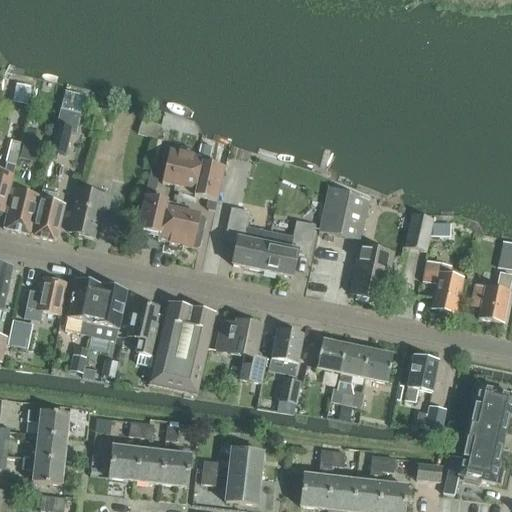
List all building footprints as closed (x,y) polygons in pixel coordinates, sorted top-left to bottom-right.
[(90,137),(110,142),(117,116),(97,110),(90,137)] [(138,136),(156,141),(160,128),(142,123),(138,136)] [(49,155),(66,158),(72,131),(56,127),(49,155)] [(20,160),(35,164),(41,143),(26,139),(20,160)] [(198,158),(204,161),(210,162),(212,150),(200,147),(198,158)] [(203,166),(204,161),(198,158),(169,152),(165,172),(163,179),(161,186),(195,194),(194,200),(208,203),(206,210),(208,213),(214,215),(224,171),(203,166)] [(0,214),(3,215),(13,177),(18,156),(9,154),(4,175),(0,174),(0,214)] [(200,217),(167,209),(168,204),(154,201),(159,178),(163,179),(165,172),(151,169),(150,175),(140,173),(137,182),(148,185),(137,233),(159,238),(157,243),(196,252),(199,250),(205,222),(204,219),(200,218),(200,217)] [(319,235),(360,243),(369,203),(328,190),(319,235)] [(3,232),(30,238),(39,198),(12,191),(3,232)] [(68,235),(94,241),(97,226),(104,228),(111,198),(78,191),(68,235)] [(31,238),(56,244),(65,208),(54,205),(57,196),(42,193),(40,199),(39,201),(31,238)] [(237,244),(232,268),(262,275),(270,235),(247,230),(251,215),(231,211),(225,242),(237,244)] [(433,226),(434,223),(412,218),(404,251),(426,255),(429,240),(430,240),(433,226)] [(262,275),(292,281),(296,257),(309,260),(315,228),(296,224),(292,240),(270,235),(262,275)] [(430,240),(450,241),(451,227),(442,227),(442,226),(433,226),(430,240)] [(497,272),(511,274),(511,246),(502,245),(497,272)] [(351,298),(382,304),(390,266),(382,264),(384,255),(370,251),(366,267),(358,265),(351,298)] [(431,312),(455,317),(463,281),(450,278),(451,269),(427,264),(423,285),(436,288),(431,312)] [(0,314),(2,315),(11,271),(0,268),(0,314)] [(472,306),(481,308),(478,322),(503,327),(511,280),(511,278),(499,276),(496,292),(476,288),(472,306)] [(24,322),(40,325),(42,316),(59,319),(66,288),(42,283),(40,296),(30,294),(24,322)] [(63,334),(114,345),(125,295),(75,283),(63,334)] [(138,343),(135,357),(153,361),(161,328),(155,327),(159,312),(146,309),(147,309),(134,306),(126,341),(138,343)] [(149,388),(196,399),(215,317),(167,306),(153,371),(151,381),(149,388)] [(7,348),(27,352),(33,327),(13,323),(7,348)] [(255,360),(261,329),(236,324),(235,327),(222,324),(216,355),(243,361),(238,384),(261,388),(266,362),(255,360)] [(268,374),(284,378),(295,380),(303,338),(277,332),(271,362),(268,374)] [(0,364),(3,366),(9,341),(0,338),(0,364)] [(316,373),(340,378),(346,349),(322,344),(316,373)] [(339,385),(350,387),(352,381),(362,383),(369,354),(346,349),(340,378),(339,385)] [(362,383),(386,388),(392,359),(369,354),(362,383)] [(69,372),(82,375),(85,360),(73,357),(69,372)] [(404,404),(415,407),(418,394),(431,397),(437,366),(413,361),(404,404)] [(277,404),(296,408),(301,385),(282,381),(277,404)] [(330,405),(362,412),(364,399),(332,392),(330,405)] [(444,497),(453,499),(457,480),(494,488),(511,409),(511,399),(477,392),(461,462),(452,460),(444,497)] [(424,436),(440,440),(445,417),(429,413),(424,436)] [(38,426),(37,438),(66,442),(69,418),(39,414),(39,415),(28,414),(27,425),(38,426)] [(128,440),(140,441),(142,427),(130,425),(128,440)] [(142,427),(140,441),(152,443),(153,428),(142,427)] [(165,444),(176,446),(178,431),(167,429),(165,444)] [(0,457),(6,458),(10,431),(0,430),(0,457)] [(34,462),(64,465),(66,442),(37,438),(34,462)] [(109,482),(135,485),(139,452),(112,449),(109,482)] [(135,485),(160,488),(164,455),(165,451),(155,449),(154,454),(139,452),(135,485)] [(160,488),(186,491),(190,458),(190,452),(178,450),(178,457),(164,455),(160,488)] [(228,479),(260,482),(263,456),(231,453),(228,479)] [(321,454),(318,480),(303,479),(300,510),(320,511),(326,511),(330,482),(331,469),(333,455),(321,454)] [(331,469),(342,471),(344,456),(333,455),(331,469)] [(351,511),(377,511),(381,487),(382,475),(384,461),(372,460),(369,486),(355,484),(351,511)] [(31,485),(61,489),(64,465),(34,462),(34,463),(23,461),(22,472),(33,474),(31,485)] [(382,475),(393,476),(395,462),(384,461),(382,475)] [(202,476),(216,477),(217,466),(203,465),(202,476)] [(416,484),(439,486),(441,471),(418,468),(416,484)] [(200,487),(215,489),(216,477),(202,476),(200,487)] [(225,505),(257,509),(260,482),(228,479),(225,505)] [(326,511),(351,511),(355,484),(330,482),(326,511)] [(377,511),(404,511),(407,490),(381,487),(377,511)] [(0,492),(0,504),(17,506),(18,495),(0,492)] [(40,511),(51,511),(53,501),(42,500),(40,511)] [(51,511),(63,511),(64,502),(53,501),(51,511)]
